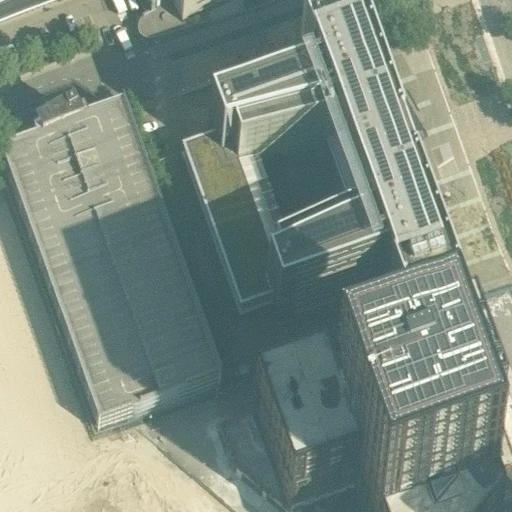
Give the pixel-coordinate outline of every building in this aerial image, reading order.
[(0,0),(0,23),(21,15),(47,5),(62,0),(0,0)] [(139,0),(144,9),(150,18),(142,24),(143,25),(141,25),(140,27),(139,28),(138,30),(137,32),(137,34),(137,36),(137,38),(138,39),(139,41),(140,43),(141,44),(143,45),(145,46),(147,46),(148,46),(150,46),(152,46),(154,45),(155,47),(170,42),(155,16),(168,8),(185,36),(243,15),(244,17),(245,18),(246,19),(248,19),(249,20),(251,20),(306,0),(139,0)] [(168,8),(155,16),(170,42),(185,36),(168,8)] [(180,157),(239,320),(271,308),(277,323),(294,317),(322,307),(339,301),(367,291),(384,285),(388,295),(386,296),(386,297),(388,297),(400,327),(400,328),(454,308),(454,307),(453,304),(464,301),(431,209),(392,100),(366,28),(355,32),(354,28),(317,41),(300,48),(301,52),(300,52),(300,53),(300,54),(302,58),(303,58),(310,80),(308,80),(309,81),(310,81),(314,92),(298,98),(243,117),(224,123),(225,124),(207,130),(213,145),(180,157)] [(0,154),(0,155),(36,135),(30,125),(33,124),(29,115),(0,129),(0,154)] [(0,159),(0,161),(97,432),(219,389),(121,116),(86,129),(81,121),(76,124),(75,124),(76,123),(71,115),(36,135),(37,137),(32,139),(35,147),(0,159)] [(0,181),(0,229),(15,224),(0,181)] [(30,266),(7,274),(32,341),(55,333),(30,266)] [(235,477),(275,511),(511,511),(511,439),(477,343),(220,434),(235,477)]
